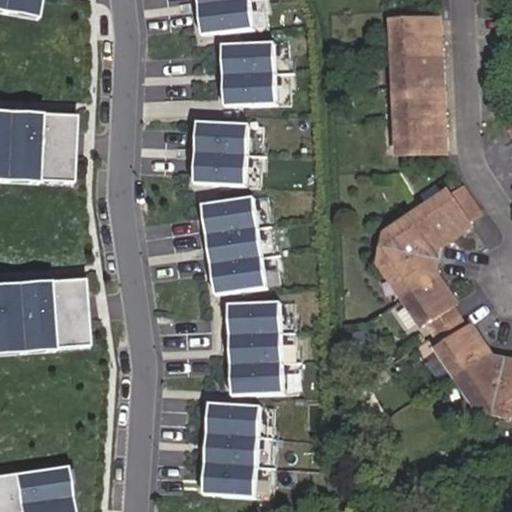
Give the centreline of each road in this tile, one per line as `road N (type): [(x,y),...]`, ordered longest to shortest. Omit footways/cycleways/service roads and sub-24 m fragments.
road 1 (residential): [(137,511),(142,360),(120,181),(123,0)]
road 2 (residential): [(462,0),(467,154),(511,224)]
